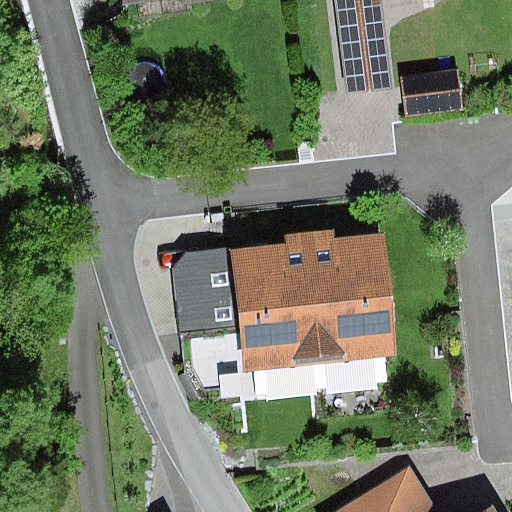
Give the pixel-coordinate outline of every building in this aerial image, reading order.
[(335,0),(347,97),(395,92),(385,0),(335,0)] [(458,71),(400,77),(404,118),(462,112),(458,71)] [(288,248),(236,254),(244,331),(180,338),(184,374),(199,401),(373,383),(370,353),(392,351),(381,242),(330,247),(329,236),(288,240),(288,248)] [(244,331),(236,254),(185,257),(172,272),(180,338),(244,331)] [(436,511),(410,470),(342,511),(495,511),(493,511),(436,511)]
